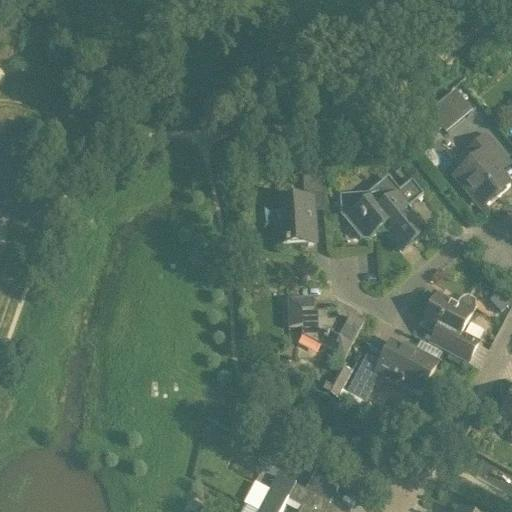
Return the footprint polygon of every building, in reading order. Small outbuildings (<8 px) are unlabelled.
[(299,79),(309,77),(306,64),(296,67),(299,79)] [(445,135),(472,113),(455,93),(429,115),(430,117),(442,130),(445,135)] [(483,208),(508,187),(493,170),(505,160),(485,136),(467,151),(475,160),(453,178),(472,202),(476,198),(483,208)] [(275,248),(313,246),(311,213),(322,212),(320,176),(302,177),(303,200),(276,202),(277,226),(274,227),(275,248)] [(422,198),(408,181),(393,194),(383,183),(367,196),(342,198),(344,218),(348,217),(348,227),(356,237),(374,236),(384,227),(389,233),(397,226),(410,242),(423,231),(407,211),(422,198)] [(254,314),(280,313),(279,291),(253,292),(254,314)] [(455,309),(435,298),(420,326),(449,341),(443,354),(467,366),(477,347),(459,337),(473,310),(472,310),(472,303),(465,300),(459,302),(455,309)] [(312,313),(312,300),(285,301),(287,331),(299,330),(300,337),(343,361),(362,325),(350,319),(346,326),(336,321),(327,322),(326,312),(312,313)] [(412,355),(389,343),(384,354),(369,346),(345,394),(365,404),(373,388),(376,389),(382,378),(418,397),(436,363),(414,352),(412,355)] [(511,391),(498,417),(511,423),(511,435),(511,438),(511,440),(511,391)] [(298,511),(324,511),(328,505),(327,505),(336,488),(312,475),(303,492),(275,477),(256,511),(281,511),(287,502),(301,509),(298,511)]
